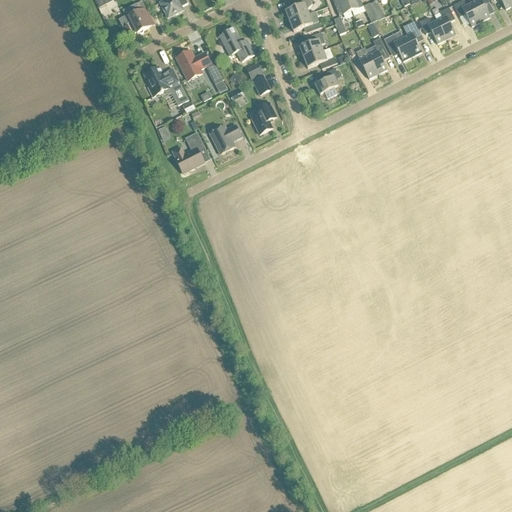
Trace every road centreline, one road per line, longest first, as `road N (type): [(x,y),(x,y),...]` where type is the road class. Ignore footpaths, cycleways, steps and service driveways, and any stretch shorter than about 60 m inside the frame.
road 1 (residential): [(307,134),(511,30)]
road 2 (track): [(511,434),(362,511)]
road 3 (residential): [(307,134),(254,2)]
road 4 (residential): [(187,194),(307,134)]
road 5 (residential): [(135,58),(254,2)]
